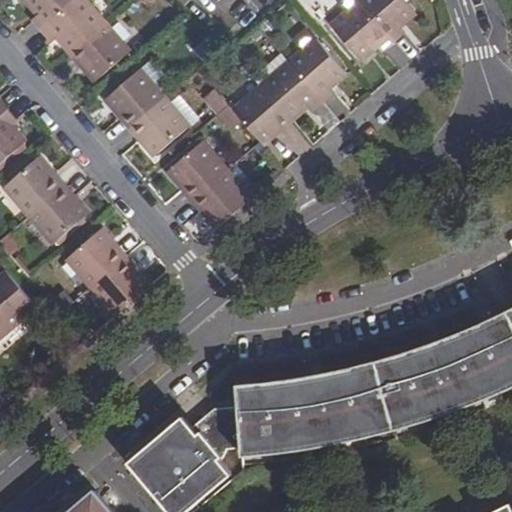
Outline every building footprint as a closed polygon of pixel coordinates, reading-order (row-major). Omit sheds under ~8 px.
[(31,20),(41,32),(77,0),(25,0),(38,15),(31,20)] [(104,24),(83,0),(77,0),(41,32),(51,43),(58,38),(71,53),(104,24)] [(404,0),(362,0),(359,3),(394,43),(405,33),(400,26),(415,12),(404,0)] [(382,53),(394,43),(359,3),(332,27),(360,60),(376,46),(382,53)] [(128,52),(104,24),(71,53),(95,81),(128,52)] [(317,39),(289,63),(323,103),(335,93),(329,86),(345,72),(317,39)] [(282,55),(255,78),(262,86),(289,63),(282,55)] [(312,113),(323,103),(289,63),(262,86),(291,119),(306,106),(312,113)] [(106,99),(130,127),(163,99),(139,70),(106,99)] [(262,86),(234,111),(263,144),(291,119),(262,86)] [(0,116),(8,109),(0,99),(0,116)] [(188,127),(163,99),(130,127),(155,156),(188,127)] [(229,105),(218,115),(232,130),(242,121),(229,105)] [(18,120),(8,109),(0,116),(0,164),(25,142),(12,126),(18,120)] [(168,171),(193,199),(225,171),(201,142),(168,171)] [(5,186),(30,214),(63,185),(38,157),(5,186)] [(250,199),(225,171),(193,199),(217,228),(250,199)] [(88,214),(63,185),(30,214),(55,243),(88,214)] [(68,258),(93,286),(125,257),(101,229),(68,258)] [(14,233),(2,243),(13,256),(25,246),(14,233)] [(150,287),(125,257),(93,286),(117,315),(150,287)] [(6,271),(0,276),(0,339),(37,308),(6,271)] [(511,308),(507,311),(482,323),(490,343),(507,381),(511,389),(511,387),(511,308)] [(360,379),(357,366),(338,371),(293,378),(238,385),(239,406),(269,404),(307,399),(308,400),(317,399),(325,398),(325,395),(358,389),(382,383),(409,375),(435,366),(438,365),(438,366),(446,363),(455,359),(455,358),(490,343),(482,323),(476,326),(441,340),(404,353),(395,356),(399,369),(380,375),(360,379)] [(490,343),(455,358),(455,359),(446,363),(452,371),(463,394),(477,388),(479,393),(507,381),(490,343)] [(376,361),(357,366),(360,379),(380,375),(399,369),(395,356),(376,361)] [(452,371),(446,363),(438,366),(450,398),(463,394),(452,371)] [(438,365),(435,366),(409,375),(382,383),(358,389),(325,395),(332,436),(363,431),(393,423),(422,414),(452,404),(438,366),(438,365)] [(507,381),(479,393),(482,401),(511,389),(507,381)] [(331,431),(325,398),(317,399),(316,409),(318,434),(331,431)] [(317,399),(308,400),(307,399),(269,404),(239,406),(240,412),(242,448),(273,445),(304,441),(303,436),(318,434),(316,409),(317,399)] [(452,404),(422,414),(424,421),(454,411),(452,404)] [(215,409),(207,415),(240,412),(239,406),(215,409)] [(185,420),(163,438),(187,466),(191,462),(194,468),(195,475),(199,471),(204,477),(209,471),(222,455),(227,448),(242,448),(240,412),(207,415),(192,428),(185,420)] [(422,414),(393,423),(395,430),(424,421),(422,414)] [(183,417),(161,436),(163,438),(185,420),(183,417)] [(393,423),(363,431),(365,438),(395,430),(393,423)] [(363,431),(332,436),(334,444),(365,438),(363,431)] [(161,436),(151,444),(199,501),(235,471),(222,455),(209,471),(204,477),(199,471),(195,475),(194,468),(191,462),(187,466),(163,438),(161,436)] [(304,441),(273,445),(274,453),(305,450),(304,441)] [(151,444),(129,463),(170,511),(186,511),(199,501),(151,444)] [(273,445),(242,448),(243,456),(274,453),(273,445)] [(113,511),(96,491),(70,511),(113,511)]
